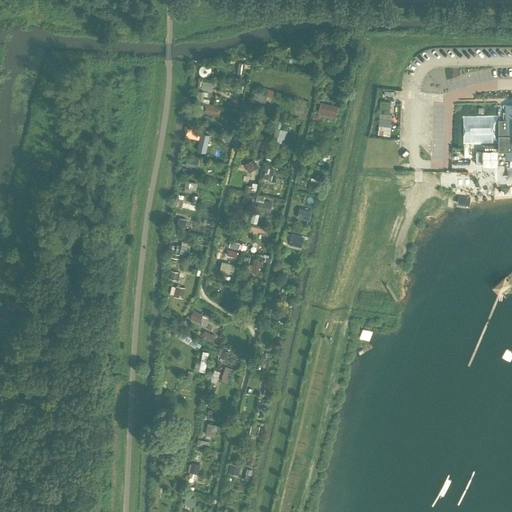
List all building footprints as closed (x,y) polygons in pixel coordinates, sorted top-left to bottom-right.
[(255,91),(253,100),(267,102),(269,95),(273,96),(274,89),(268,88),(267,93),(255,91)] [(391,117),(391,100),(382,101),(383,117),(391,117)] [(321,102),(319,112),(335,116),(338,106),(321,102)] [(206,103),(204,110),(220,114),(222,107),(206,103)] [(511,104),(497,105),(497,116),(463,117),(463,143),(483,142),(483,164),(511,163),(511,104)] [(272,139),(280,141),(284,128),(280,127),(282,121),(277,119),(272,139)] [(381,133),(390,133),(391,124),(381,124),(381,133)] [(208,135),(200,133),(196,150),(205,152),(208,135)] [(198,167),(199,158),(187,156),(186,166),(198,167)] [(256,157),(245,162),(249,170),(259,166),(256,157)] [(197,188),(198,181),(186,179),(185,187),(197,188)] [(257,208),(269,211),(272,201),(263,199),(264,196),(258,194),(256,200),(259,201),(257,208)] [(459,194),(458,202),(470,204),(471,196),(459,194)] [(184,200),(183,208),(196,210),(197,201),(184,200)] [(310,219),(312,209),(300,206),(298,217),(310,219)] [(370,229),(380,230),(380,226),(397,229),(399,218),(372,214),(370,229)] [(253,224),(252,230),(267,233),(268,228),(253,224)] [(289,242),(301,245),(304,234),(292,231),(289,242)] [(231,239),(230,246),(239,247),(240,241),(231,239)] [(182,244),(180,252),(190,254),(192,245),(182,244)] [(228,255),(238,256),(239,250),(229,248),(228,255)] [(252,270),(261,272),(263,259),(254,257),(252,270)] [(221,270),(233,273),(235,264),(223,261),(221,270)] [(173,283),(170,293),(183,297),(186,287),(173,283)] [(190,317),(200,321),(204,312),(194,308),(190,317)] [(204,349),(201,362),(197,361),(195,368),(205,370),(210,351),(204,349)] [(222,379),(229,381),(234,367),(226,365),(222,379)] [(257,407),(266,408),(268,397),(258,396),(257,407)] [(206,433),(217,435),(218,423),(208,421),(206,433)] [(199,473),(201,463),(192,461),(190,470),(199,473)] [(231,462),(229,472),(240,473),(241,464),(231,462)] [(195,506),(198,497),(187,494),(184,503),(195,506)]
